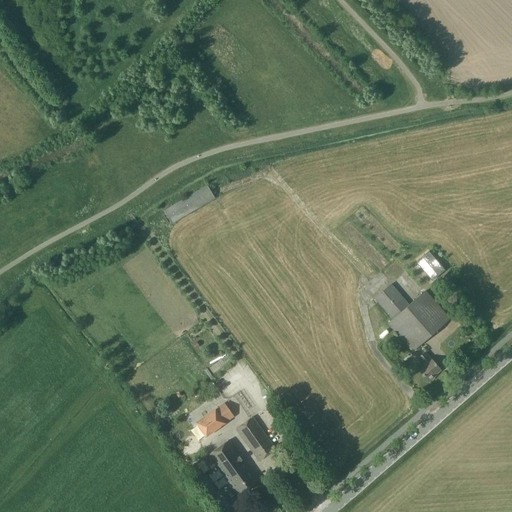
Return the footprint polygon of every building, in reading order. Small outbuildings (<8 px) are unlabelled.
[(164,211),(171,224),(214,198),(207,185),(164,211)] [(425,260),(419,265),(432,281),(433,280),(438,275),(435,271),(441,265),(428,251),(422,256),(425,260)] [(375,298),(393,319),(388,323),(412,351),(449,319),(425,291),(408,305),(391,284),(375,298)] [(465,314),(457,321),(461,325),(469,319),(465,314)] [(435,376),(434,375),(440,370),(425,352),(417,359),(416,358),(407,365),(413,372),(417,368),(428,382),(435,376)] [(214,409),(205,416),(216,430),(226,423),(225,422),(234,416),(224,403),(216,410),(215,408),(214,409)] [(263,459),(273,452),(272,451),(275,449),(252,417),(250,419),(248,419),(239,425),(239,426),(236,429),(259,461),(263,459)] [(208,454),(203,458),(209,465),(214,462),(239,497),(242,494),(243,494),(255,485),(258,482),(228,440),(226,442),(224,442),(212,451),(212,452),(208,454)]
